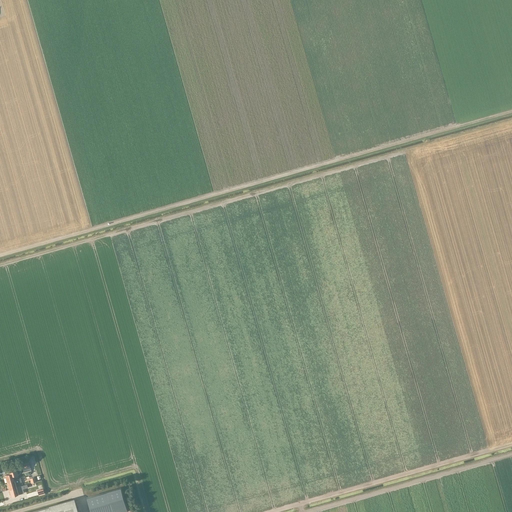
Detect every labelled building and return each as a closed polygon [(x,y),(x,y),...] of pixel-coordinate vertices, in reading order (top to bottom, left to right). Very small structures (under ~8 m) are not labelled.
[(6,482),(14,480),(13,476),(18,474),(15,466),(7,469),(8,474),(4,475),(6,482)] [(18,483),(21,482),(20,478),(14,480),(6,482),(8,489),(19,486),(18,483)] [(11,497),(18,494),(17,490),(19,489),(20,490),(24,489),(23,485),(19,486),(8,489),(11,497)] [(123,511),(127,511),(120,487),(85,497),(89,511),(123,511)] [(77,511),(73,499),(48,506),(48,507),(29,511),(77,511)]
